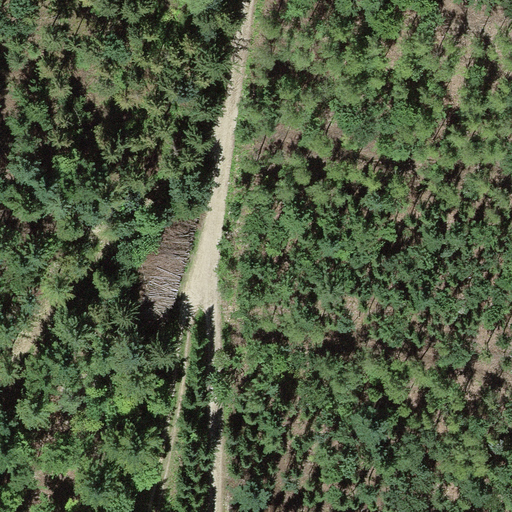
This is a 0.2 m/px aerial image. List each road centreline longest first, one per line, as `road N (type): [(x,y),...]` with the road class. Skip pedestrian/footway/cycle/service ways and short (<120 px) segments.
road 1 (track): [(218,511),(220,394),(200,264),(260,0)]
road 2 (track): [(200,264),(153,511)]
